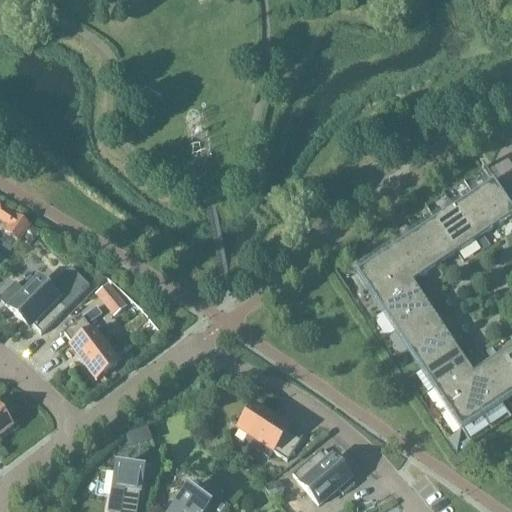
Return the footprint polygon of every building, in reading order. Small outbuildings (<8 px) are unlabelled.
[(511,212),(493,183),(473,196),(495,230),(511,219),(511,212)] [(473,196),(454,209),(476,243),(495,230),(473,196)] [(0,229),(5,233),(19,242),(29,227),(0,207),(0,229)] [(454,209),(435,222),(457,256),(476,243),(454,209)] [(435,222),(416,234),(438,268),(457,256),(435,222)] [(29,227),(22,238),(32,245),(38,236),(29,227)] [(416,234),(397,247),(419,281),(438,268),(416,234)] [(397,247),(356,274),(412,286),(419,281),(397,247)] [(14,286),(0,299),(0,301),(9,311),(9,312),(22,324),(26,320),(41,335),(40,336),(41,337),(89,289),(70,269),(48,292),(39,282),(25,296),(14,286)] [(356,274),(383,315),(417,293),(412,286),(356,274)] [(109,286),(99,293),(117,315),(126,308),(109,286)] [(383,315),(396,334),(429,312),(417,293),(383,315)] [(396,334),(408,353),(442,331),(429,312),(396,334)] [(82,320),(60,337),(61,338),(64,336),(80,358),(79,360),(96,383),(118,366),(102,346),(108,341),(99,329),(93,334),(88,327),(82,320)] [(408,353),(421,372),(455,350),(442,331),(408,353)] [(511,349),(498,359),(511,379),(511,349)] [(421,372),(434,391),(468,369),(455,350),(421,372)] [(511,379),(498,359),(479,371),(502,405),(511,398),(511,379)] [(434,391),(461,432),(472,376),(468,369),(434,391)] [(472,376),(461,432),(502,405),(479,371),(472,376)] [(244,444),(256,452),(260,446),(287,464),(303,440),(301,439),(299,443),(276,427),(277,425),(253,409),(238,432),(247,438),(244,444)] [(0,436),(11,429),(0,414),(0,436)] [(292,478),(318,508),(338,492),(343,497),(354,487),(350,482),(350,481),(339,468),(334,472),(320,455),(321,454),(321,453),(292,478)] [(116,470),(109,511),(137,511),(138,506),(142,506),(142,507),(144,507),(149,475),(116,470)] [(187,492),(172,511),(229,511),(231,511),(228,508),(220,503),(214,511),(187,492)] [(228,492),(220,502),(220,503),(228,508),(236,498),(228,492)]
